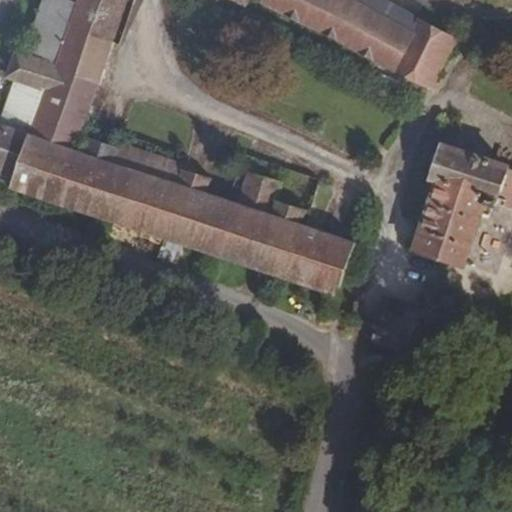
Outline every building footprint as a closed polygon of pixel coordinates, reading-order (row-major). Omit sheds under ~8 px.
[(205,195),(79,152),(73,150),(111,37),(64,21),(70,4),(59,0),(37,0),(18,56),(48,65),(40,91),(10,81),(5,98),(34,108),(25,135),(0,125),(0,171),(11,175),(7,187),(335,297),(352,244),(300,227),(267,215),(234,204),(205,195)] [(64,21),(111,37),(123,0),(71,0),(70,4),(64,21)] [(337,0),(262,0),(260,4),(427,89),(453,41),(416,22),(409,37),(337,0)] [(48,65),(18,56),(10,81),(40,91),(48,65)] [(34,108),(5,98),(0,111),(0,125),(25,135),(34,108)] [(85,137),(79,152),(205,195),(210,181),(85,137)] [(442,149),(430,184),(436,187),(414,255),(461,270),(482,209),(492,212),(505,169),(442,149)] [(267,215),(273,200),(279,182),(245,170),(234,204),(267,215)] [(273,200),(267,215),(300,227),(305,212),(273,200)] [(359,305),(335,297),(330,313),(354,320),(359,305)] [(404,326),(380,317),(372,343),(419,358),(434,316),(409,308),(405,321),(404,326)] [(382,312),(380,317),(404,326),(405,321),(382,312)]
